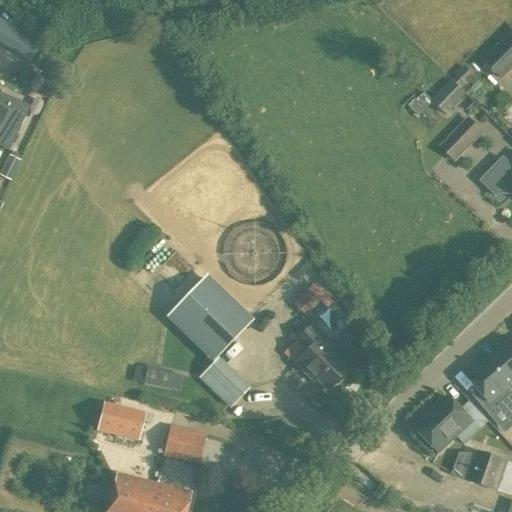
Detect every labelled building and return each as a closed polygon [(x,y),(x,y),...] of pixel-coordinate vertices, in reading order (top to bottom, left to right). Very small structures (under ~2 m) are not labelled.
[(0,35),(8,23),(0,17),(0,35)] [(502,81),(511,70),(511,31),(482,61),(502,81)] [(56,90),(66,68),(53,62),(43,84),(56,90)] [(446,115),(466,95),(451,80),(431,101),(446,115)] [(431,102),(422,94),(416,100),(415,99),(407,108),(417,117),(431,102)] [(0,106),(0,132),(10,111),(0,106)] [(454,163),(483,133),(467,117),(438,148),(454,163)] [(8,154),(0,177),(0,186),(10,190),(21,159),(8,154)] [(511,186),(511,169),(503,178),(511,186)] [(210,362),(251,320),(206,276),(165,317),(210,362)] [(305,317),(319,302),(306,290),(292,305),(305,317)] [(327,391),(347,370),(330,353),(336,347),(311,323),(295,340),(306,351),(294,363),(305,375),(308,372),(327,391)] [(507,372),(511,377),(511,340),(485,363),(499,379),(507,372)] [(229,409),(249,388),(217,358),(197,379),(229,409)] [(490,404),(511,385),(511,377),(507,372),(499,379),(485,363),(468,378),(490,404)] [(171,371),(147,367),(143,386),(168,391),(171,371)] [(438,453),(471,422),(448,398),(415,429),(438,453)] [(145,417),(106,408),(100,436),(139,444),(145,417)] [(198,465),(205,436),(156,424),(149,454),(198,465)] [(507,462),(478,451),(476,455),(459,454),(451,476),(497,492),(497,491),(511,496),(511,465),(507,463),(507,462)] [(154,486),(154,485),(116,475),(106,511),(145,511),(149,500),(157,502),(161,488),(154,486)] [(149,500),(145,511),(184,511),(189,493),(154,485),(154,486),(161,488),(157,502),(149,500)]
